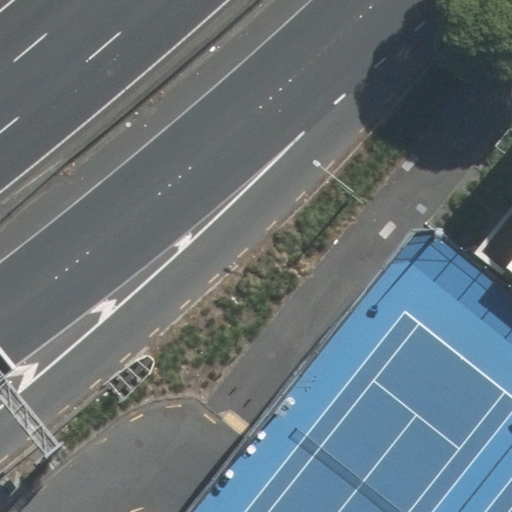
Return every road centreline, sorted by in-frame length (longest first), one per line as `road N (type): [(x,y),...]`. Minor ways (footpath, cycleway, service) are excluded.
road 1 (trunk): [(434,0),(335,131),(73,371),(0,427)]
road 2 (motorway): [(376,0),(186,175),(0,322)]
road 3 (motorway): [(0,100),(121,0)]
